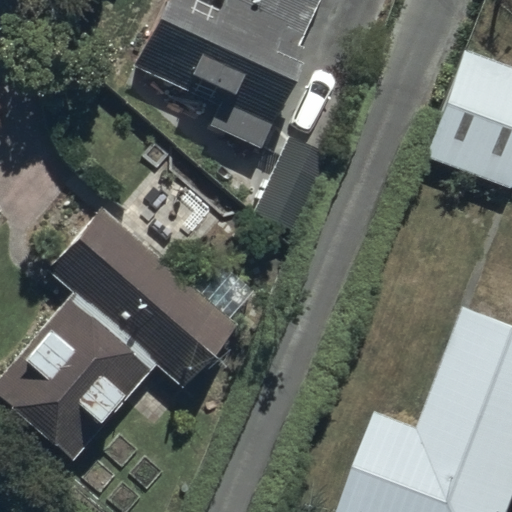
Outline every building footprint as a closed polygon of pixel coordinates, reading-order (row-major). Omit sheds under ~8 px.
[(199,0),(166,0),(136,64),(223,106),(212,128),(259,150),(309,46),(301,42),(321,0),(229,0),(223,12),(199,0)] [(511,185),(511,67),(462,50),(424,157),(511,188),(511,185)] [(324,157),(284,140),(252,218),(292,235),(324,157)] [(102,208),(45,269),(72,294),(0,371),(0,399),(69,463),(158,368),(181,389),(235,330),(102,208)] [(504,511),(511,493),(511,325),(459,306),(415,424),(372,408),(332,511),(504,511)]
